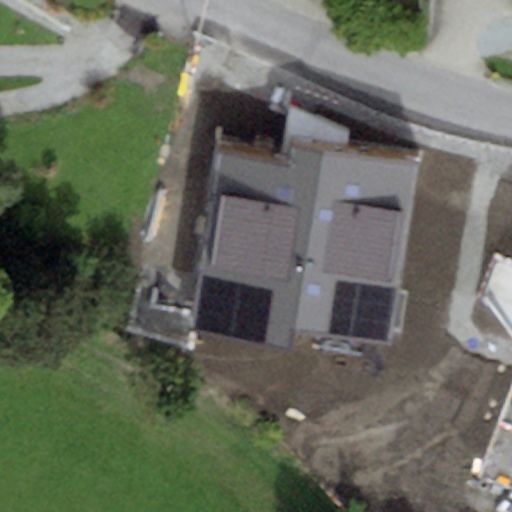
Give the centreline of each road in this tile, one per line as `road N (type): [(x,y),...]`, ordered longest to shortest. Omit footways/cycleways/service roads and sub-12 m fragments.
road 1 (track): [(316,511),(215,403),(100,341),(0,303)]
road 2 (tertiary): [(511,114),(424,90),(210,0)]
